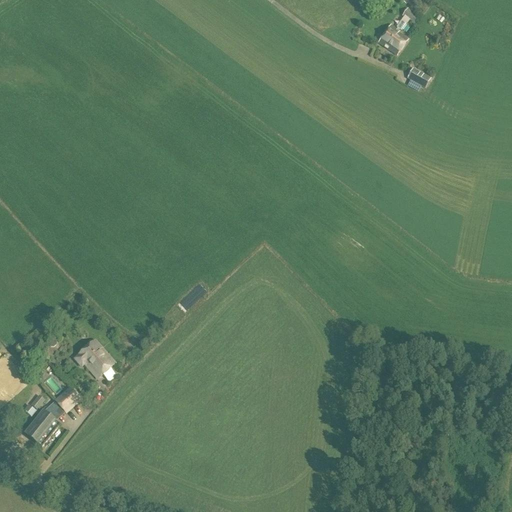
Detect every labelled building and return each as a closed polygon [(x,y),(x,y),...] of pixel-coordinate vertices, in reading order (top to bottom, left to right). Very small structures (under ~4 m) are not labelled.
[(402,17),(404,18),(396,28),(402,32),(409,22),(410,22),(414,25),(419,17),(408,9),(402,17)] [(397,57),(409,40),(399,33),(400,32),(392,26),(379,44),(397,57)] [(425,89),(431,79),(413,69),(407,80),(425,89)] [(57,342),(54,339),(51,339),(48,341),(48,345),(50,348),(54,348),(57,346),(57,342)] [(115,365),(95,342),(76,359),(80,364),(83,362),(99,380),(115,365)] [(66,414),(81,401),(71,389),(56,402),(66,414)] [(37,411),(45,401),(39,397),(31,406),(37,411)] [(42,448),(60,425),(43,412),(43,413),(25,435),(25,434),(25,435),(42,448)]
